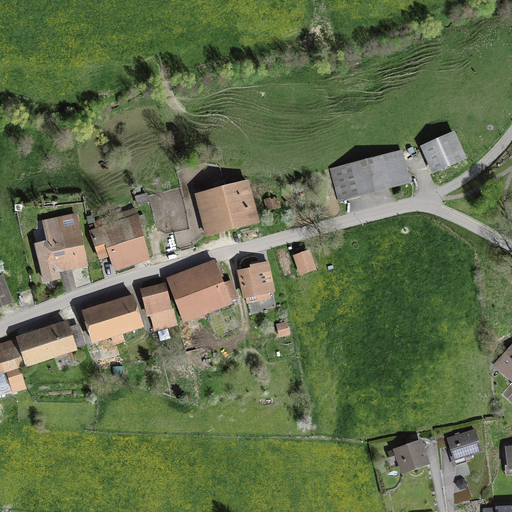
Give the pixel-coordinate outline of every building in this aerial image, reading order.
[(381,156),(331,169),(339,200),(389,187),(381,156)] [(196,194),(207,235),(257,222),(253,206),(257,205),(256,200),(252,201),(247,181),(196,194)] [(146,193),(135,196),(137,204),(148,201),(146,193)] [(266,199),(270,210),(278,207),(275,196),(266,199)] [(115,270),(149,258),(138,216),(137,216),(135,209),(94,223),(97,229),(90,232),(97,252),(108,248),(115,270)] [(36,245),(45,281),(58,278),(57,271),(87,265),(76,216),(44,223),(49,242),(36,245)] [(296,259),(301,274),(314,269),(309,254),(296,259)] [(177,305),(183,320),(230,302),(228,299),(234,297),(229,283),(223,285),(215,263),(165,282),(173,306),(177,305)] [(251,269),(240,271),(247,303),(269,298),(268,292),(274,291),(268,263),(251,266),(251,269)] [(0,278),(0,304),(10,301),(1,278),(0,278)] [(149,304),(156,330),(177,324),(173,309),(171,309),(165,285),(141,291),(145,305),(149,304)] [(83,312),(93,342),(113,335),(115,343),(123,340),(120,333),(142,326),(133,296),(83,312)] [(19,340),(27,364),(74,348),(66,324),(24,338),(19,340)] [(0,372),(27,364),(19,340),(0,345),(0,372)] [(511,346),(496,365),(511,379),(511,346)] [(10,382),(13,391),(25,387),(19,369),(5,374),(8,383),(10,382)] [(511,403),(511,383),(501,394),(511,403)] [(448,439),(456,465),(467,462),(465,456),(481,450),(475,431),(448,439)] [(399,458),(404,471),(427,463),(419,442),(410,445),(409,441),(406,442),(407,446),(389,452),(392,461),(399,458)]
